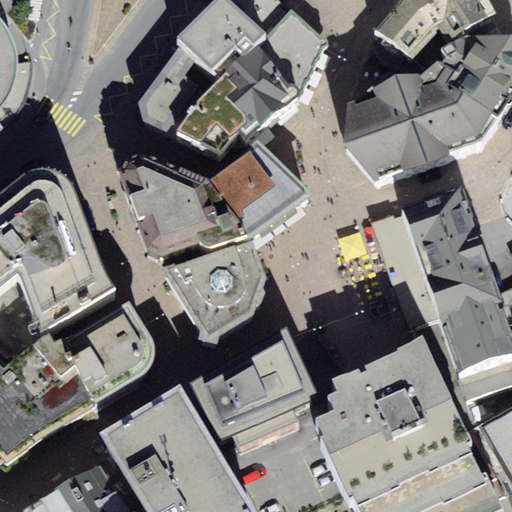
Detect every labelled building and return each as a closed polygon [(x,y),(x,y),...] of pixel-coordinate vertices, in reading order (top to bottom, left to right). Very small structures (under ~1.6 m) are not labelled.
[(43,0),(29,0),(25,22),(39,24),(43,0)] [(271,0),(229,0),(220,10),(265,48),(291,18),(271,0)] [(374,105),(421,91),(445,73),(440,66),(467,49),(511,50),(496,24),(482,0),(413,0),(404,7),(375,45),(354,105),(347,124),(376,114),(374,105)] [(265,48),(220,10),(176,55),(219,94),(198,115),(176,146),(219,164),(239,144),(244,149),(259,138),(299,108),(304,98),(322,60),(327,50),(291,18),(265,48)] [(0,114),(9,103),(16,86),(17,67),(14,48),(5,32),(0,26),(0,114)] [(376,114),(347,124),(343,164),(372,197),(399,187),(400,191),(450,171),(448,167),(483,154),(511,105),(511,51),(511,50),(467,49),(440,66),(445,73),(421,91),(374,105),(376,114)] [(219,94),(176,55),(137,113),(143,131),(176,146),(198,115),(219,94)] [(257,154),(209,196),(247,255),(273,237),(314,209),(257,154)] [(143,167),(122,171),(118,176),(114,182),(146,266),(153,270),(161,274),(199,260),(201,263),(204,265),(208,267),(212,266),(247,255),(219,211),(209,196),(143,167)] [(0,304),(23,286),(41,349),(47,346),(63,335),(115,303),(104,285),(76,204),(69,194),(60,187),(50,183),(39,183),(25,188),(0,209),(0,304)] [(435,326),(467,408),(511,391),(511,349),(466,220),(458,197),(372,226),(381,253),(403,312),(411,335),(435,326)] [(252,258),(161,284),(200,348),(198,356),(217,360),(220,351),(254,330),(257,320),(261,318),(265,307),(263,303),(266,293),(252,258)] [(0,381),(5,385),(42,354),(51,350),(47,346),(41,349),(23,286),(0,304),(0,381)] [(0,381),(0,474),(7,482),(43,454),(80,432),(95,423),(132,401),(144,393),(151,386),(156,376),(155,366),(152,355),(130,322),(127,324),(59,362),(51,350),(42,354),(5,385),(0,381)] [(287,342),(189,398),(220,456),(224,454),(235,449),(240,459),(295,435),(287,417),(305,409),(299,394),(309,390),(287,342)] [(495,511),(494,509),(455,425),(423,354),(330,397),(337,411),(327,416),(333,431),(315,438),(323,457),(320,459),(340,502),(344,511),(495,511)] [(242,511),(181,405),(99,455),(109,472),(132,511),(242,511)] [(118,511),(98,478),(41,511),(118,511)] [(344,511),(340,502),(316,511),(344,511)]
